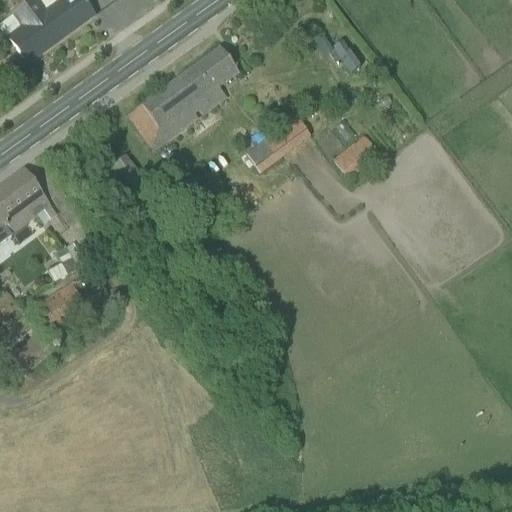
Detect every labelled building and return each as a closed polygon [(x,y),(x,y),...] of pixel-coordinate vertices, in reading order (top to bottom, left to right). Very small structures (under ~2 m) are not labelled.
[(34,0),(11,18),(21,31),(8,41),(27,66),(94,18),(86,8),(88,7),(85,3),(84,5),(80,0),(38,0),(36,1),(35,0),(34,0)] [(332,50),(350,76),(360,69),(342,44),(332,50)] [(220,50),(127,119),(153,154),(197,122),(195,118),(200,115),(202,118),(226,100),(218,90),(238,75),(220,50)] [(261,175),(319,132),(309,118),(299,126),(295,121),(247,157),(261,175)] [(334,163),(349,182),(378,159),(363,140),(334,163)] [(0,245),(35,219),(32,214),(46,204),(23,173),(0,190),(0,245)] [(166,259),(171,266),(172,268),(193,254),(187,245),(166,259)] [(110,305),(92,274),(36,306),(55,338),(110,305)] [(0,362),(20,385),(55,354),(1,294),(0,294),(0,362)]
